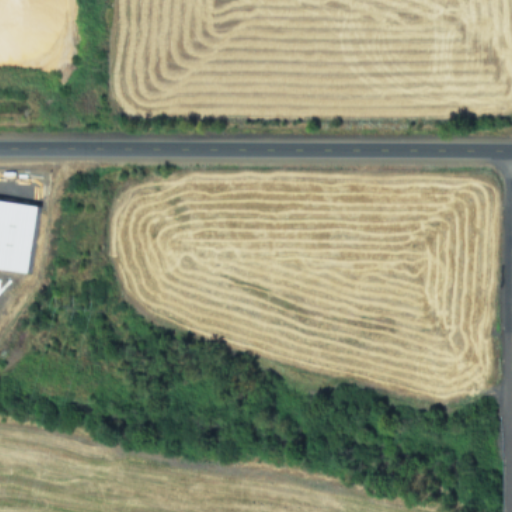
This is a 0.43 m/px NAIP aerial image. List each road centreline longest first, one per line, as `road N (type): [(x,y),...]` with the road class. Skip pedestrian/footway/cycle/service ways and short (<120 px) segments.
road 1 (tertiary): [(0,151),(511,151)]
road 2 (tertiary): [(510,459),(509,152)]
